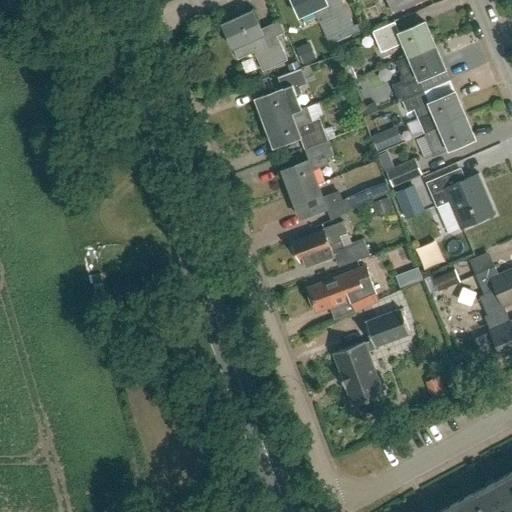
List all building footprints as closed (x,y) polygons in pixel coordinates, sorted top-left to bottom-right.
[(331,14),(327,4),(325,0),(291,0),(299,17),(313,10),(319,22),(328,44),(358,30),(356,26),(354,27),(345,8),(331,14)] [(390,0),(394,8),(412,0),(390,0)] [(252,11),(222,25),(233,49),(238,59),(254,52),(263,72),(287,61),(276,36),(266,41),(263,35),(252,11)] [(396,62),(434,46),(424,22),(398,33),(394,22),(372,31),(381,52),(403,43),(408,56),(396,62)] [(311,41),(296,46),(302,62),(317,56),(311,41)] [(399,102),(424,91),(419,80),(444,69),(434,46),(396,62),(402,76),(399,77),(401,81),(392,85),(399,102)] [(265,123),(291,113),(301,110),(300,108),(295,95),(301,93),(299,87),(306,84),(301,69),(277,78),(281,89),(255,98),(265,123)] [(423,133),(438,126),(464,115),(454,92),(428,103),(424,91),(399,102),(400,103),(402,102),(407,113),(413,110),(423,133)] [(327,140),(335,137),(332,127),(323,130),(319,118),(311,121),(305,107),(300,108),(301,110),(291,113),(265,123),(274,147),(299,137),(304,149),(327,140)] [(438,126),(423,133),(429,146),(433,156),(448,149),(448,150),(474,139),(464,115),(438,126)] [(386,131),(373,136),(379,150),(391,146),(386,131)] [(333,155),(327,140),(304,149),(308,160),(282,170),(291,194),(317,184),(312,170),(327,164),(325,158),(333,155)] [(389,149),(377,153),(384,169),(395,164),(389,149)] [(393,188),(422,175),(415,159),(386,172),(393,188)] [(458,182),(453,171),(426,183),(436,208),(448,203),(460,230),(496,214),(478,173),(458,182)] [(317,184),(291,194),(300,218),(326,209),(326,208),(341,202),(337,192),(322,198),(317,184)] [(405,219),(424,211),(413,185),(394,193),(405,219)] [(350,210),(373,200),(367,189),(345,199),(350,210)] [(376,217),(392,211),(387,197),(371,203),(376,217)] [(334,256),(342,252),(347,264),(368,256),(362,239),(353,243),(344,246),(339,235),(347,232),(343,221),(323,229),(324,232),(293,243),(299,260),(304,259),(306,267),(334,256)] [(489,250),(469,258),(475,273),(495,263),(489,250)] [(419,263),(395,273),(401,287),(426,278),(419,263)] [(379,303),(375,291),(366,266),(327,280),(328,284),(311,290),(318,309),(335,303),(336,306),(351,300),(355,312),(379,303)] [(492,316),(505,311),(504,307),(511,303),(511,270),(499,276),(495,266),(475,275),(483,295),(480,297),(492,316)] [(456,268),(433,278),(438,289),(460,280),(456,268)] [(374,347),(410,334),(401,309),(365,322),(372,340),(364,343),(364,342),(334,353),(341,371),(339,372),(345,387),(346,387),(353,405),(383,394),(382,390),(386,389),(381,377),(377,379),(368,352),(375,350),(374,347)] [(505,311),(492,316),(484,319),(502,360),(511,355),(511,324),(511,325),(505,311)] [(467,511),(511,511),(511,472),(461,501),(467,511)] [(467,511),(461,501),(440,511),(467,511)]
